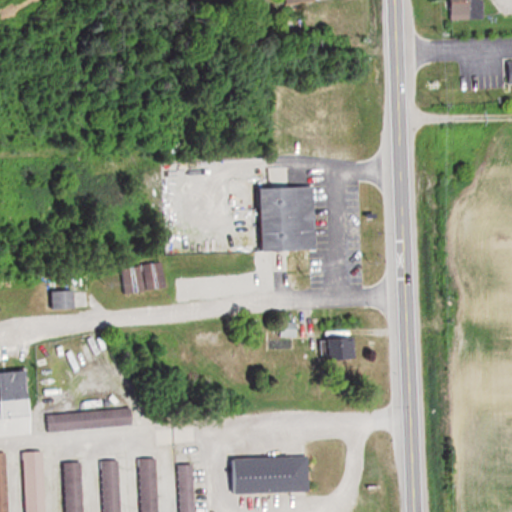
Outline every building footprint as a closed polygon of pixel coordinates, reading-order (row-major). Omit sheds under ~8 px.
[(455,0),(456,17),(473,17),(472,0),(455,0)] [(318,249),(318,185),(265,186),(266,250),(318,249)] [(55,307),(86,307),(86,290),(75,290),(75,279),(55,279),(55,307)] [(332,358),(359,358),(359,337),(332,337),(332,358)] [(0,437),(35,435),(32,369),(2,370),(3,401),(0,401),(0,437)] [(49,413),(50,431),(135,425),(133,407),(49,413)] [(47,511),(46,451),(25,451),(26,511),(47,511)] [(9,511),(8,452),(0,452),(0,511),(9,511)] [(312,456),(232,458),(233,494),(312,492),(312,456)] [(141,459),(143,511),(161,511),(159,458),(141,459)] [(103,461),(105,511),(123,511),(121,460),(103,461)] [(67,511),(85,511),(83,462),(66,463),(67,511)] [(197,511),(196,464),(181,465),(182,511),(197,511)]
